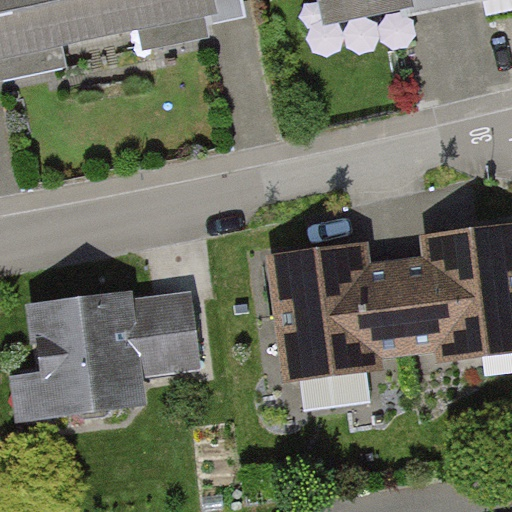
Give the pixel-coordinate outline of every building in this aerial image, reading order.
[(0,0),(0,67),(103,46),(93,0),(0,0)] [(215,31),(249,24),(243,0),(93,0),(103,46),(213,22),(215,31)] [(317,0),(325,34),(402,17),(403,24),(449,14),(445,0),(317,0)] [(484,1),(488,0),(445,0),(449,14),(485,7),(484,1)] [(396,268),(408,362),(437,359),(439,371),(511,361),(511,232),(423,244),(425,265),(396,268)] [(385,365),(408,362),(396,268),(373,271),(370,250),(267,263),(283,389),(386,377),(385,365)] [(135,297),(27,311),(35,378),(13,381),(19,427),(148,411),(145,382),(204,375),(194,296),(136,304),(135,297)]
